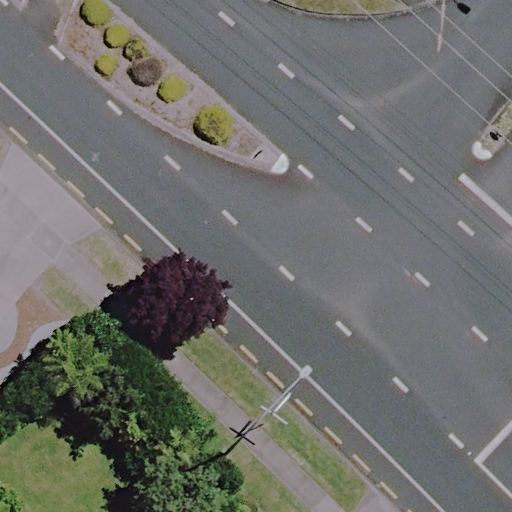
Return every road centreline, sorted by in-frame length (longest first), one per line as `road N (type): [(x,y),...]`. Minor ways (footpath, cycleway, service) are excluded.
road 1 (tertiary): [(69,0),(379,291)]
road 2 (residential): [(511,118),(379,291)]
road 3 (tertiary): [(379,291),(511,417)]
